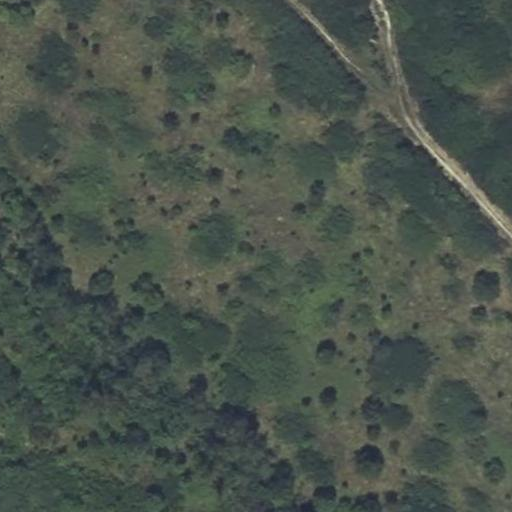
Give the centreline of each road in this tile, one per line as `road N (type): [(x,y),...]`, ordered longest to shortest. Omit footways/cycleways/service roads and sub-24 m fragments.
road 1 (track): [(291,0),(511,237)]
road 2 (track): [(374,0),(425,144)]
